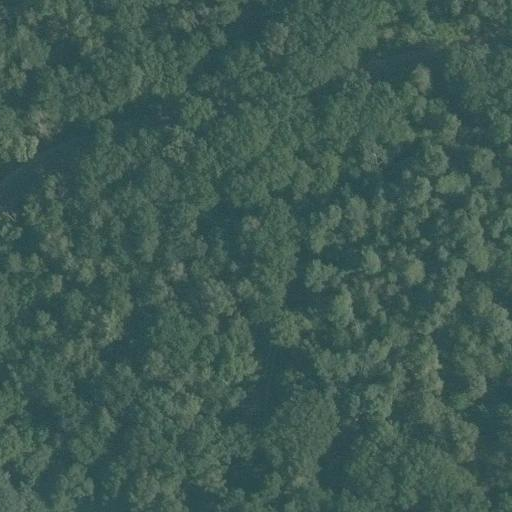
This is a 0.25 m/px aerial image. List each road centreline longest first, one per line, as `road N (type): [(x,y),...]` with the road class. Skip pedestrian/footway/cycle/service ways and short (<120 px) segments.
road 1 (unclassified): [(0,200),(45,165),(91,144),(511,40)]
road 2 (track): [(259,511),(292,124),(287,95)]
road 3 (track): [(0,97),(263,48)]
road 4 (track): [(263,48),(454,7),(511,13)]
